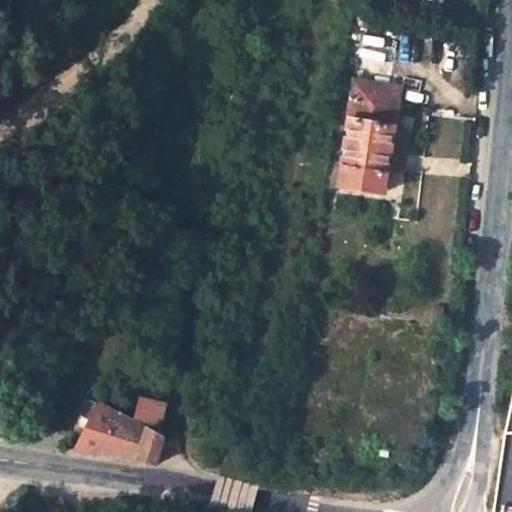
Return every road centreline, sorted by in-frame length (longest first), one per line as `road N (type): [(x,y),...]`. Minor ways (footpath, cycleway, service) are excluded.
road 1 (unclassified): [(503,0),(481,375)]
road 2 (tertiary): [(0,461),(313,511)]
road 3 (unclassified): [(481,375),(441,511)]
road 4 (unclassified): [(474,511),(481,375)]
